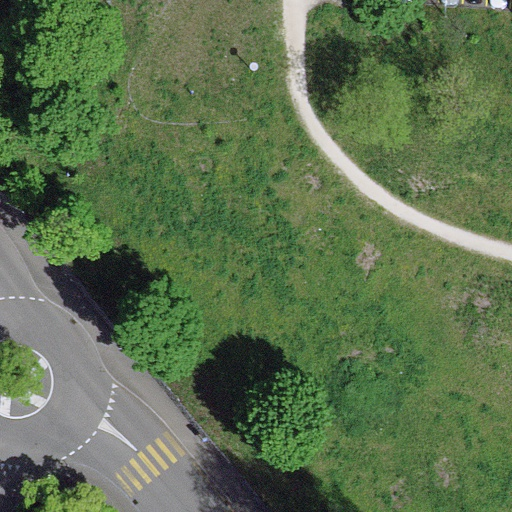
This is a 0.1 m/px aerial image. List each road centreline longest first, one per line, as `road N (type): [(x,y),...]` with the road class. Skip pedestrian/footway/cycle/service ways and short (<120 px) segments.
road 1 (residential): [(67,408),(143,464),(183,511)]
road 2 (residential): [(67,408),(73,385),(57,341),(38,327),(0,323)]
